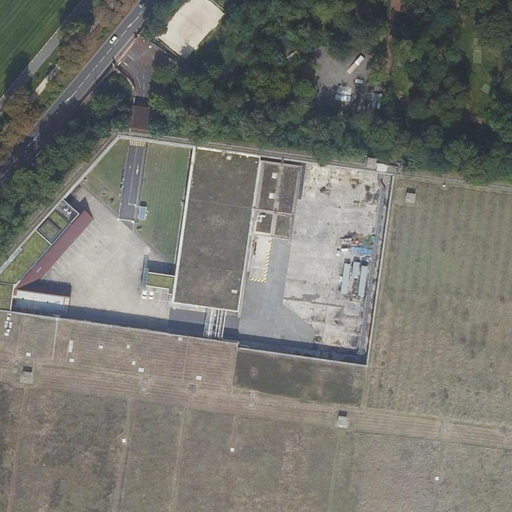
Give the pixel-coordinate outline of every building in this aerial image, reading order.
[(185,61),(226,15),(208,0),(187,0),(156,35),(185,61)] [(140,107),(132,106),(130,128),(138,129),(152,131),(155,109),(140,107)] [(47,143),(39,152),(44,156),(52,147),(47,143)] [(254,155),(194,146),(177,267),(175,277),(145,273),(143,289),(173,295),(172,302),(238,313),(250,234),(260,161),(261,156),(254,155)] [(260,161),(250,234),(291,240),(302,166),(260,161)] [(338,183),(339,168),(313,166),(312,181),(338,183)] [(312,185),(310,200),(316,201),(318,186),(312,185)] [(79,214),(62,199),(0,269),(0,310),(66,320),(69,298),(27,291),(92,219),(93,218),(83,210),(79,214)] [(364,264),(345,262),(342,292),(349,292),(350,277),(363,278),(364,264)] [(23,366),(23,379),(31,380),(32,366),(23,366)]
